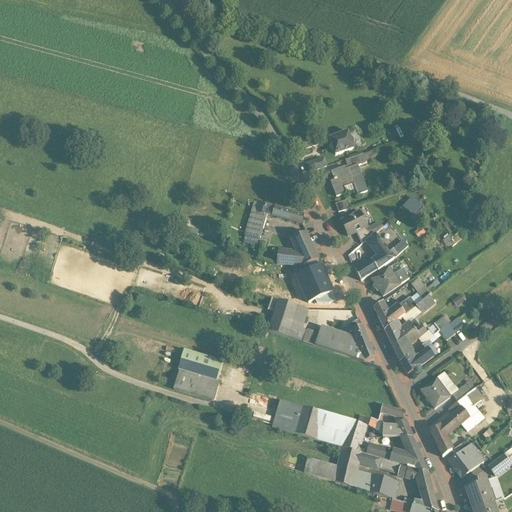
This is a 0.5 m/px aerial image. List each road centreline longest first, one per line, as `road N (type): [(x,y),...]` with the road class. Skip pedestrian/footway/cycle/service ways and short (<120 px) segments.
road 1 (residential): [(401,392),(263,120),(157,0)]
road 2 (track): [(164,7),(178,2),(241,18),(511,117)]
road 3 (track): [(0,318),(70,342),(101,368),(151,390),(266,423)]
road 4 (track): [(210,511),(0,425)]
road 5 (residential): [(401,392),(511,313)]
road 6 (residential): [(450,511),(401,392)]
